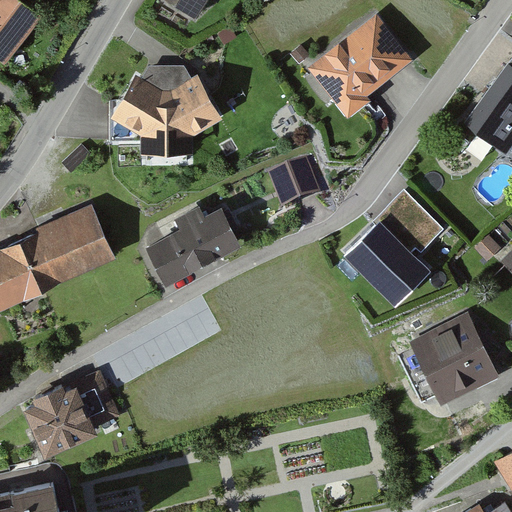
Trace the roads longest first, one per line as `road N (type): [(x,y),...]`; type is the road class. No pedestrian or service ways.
road 1 (residential): [(505,0),(367,201),(0,402)]
road 2 (tertiary): [(46,122),(119,0)]
road 3 (residential): [(404,511),(460,472),(511,419)]
